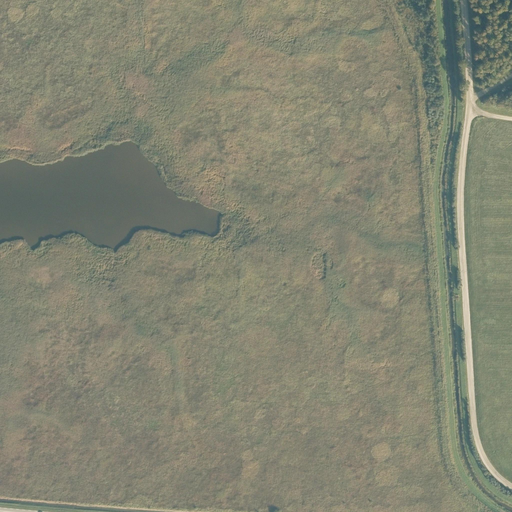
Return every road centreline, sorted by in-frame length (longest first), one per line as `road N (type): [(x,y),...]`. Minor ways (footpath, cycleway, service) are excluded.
road 1 (track): [(511,118),(469,107),(458,189),(476,436),(485,459),(511,486)]
road 2 (track): [(511,74),(469,107),(462,0)]
